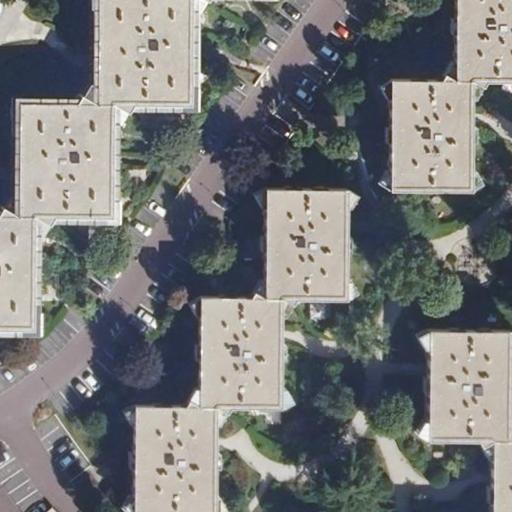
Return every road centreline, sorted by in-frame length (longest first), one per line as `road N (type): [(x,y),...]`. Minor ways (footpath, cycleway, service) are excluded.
road 1 (residential): [(9,411),(88,339),(329,0)]
road 2 (residential): [(9,411),(79,511)]
